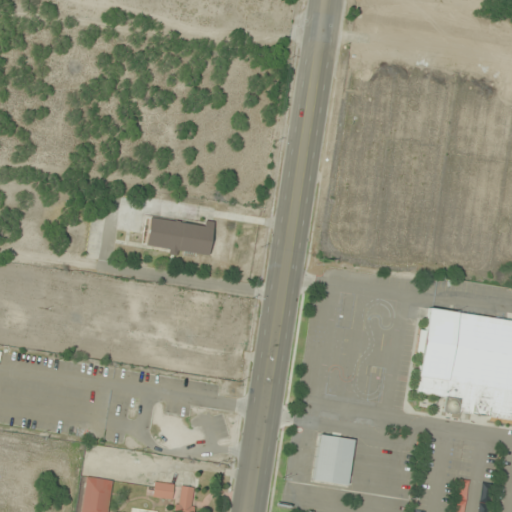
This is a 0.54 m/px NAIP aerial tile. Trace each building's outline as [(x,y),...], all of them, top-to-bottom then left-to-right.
[(208,257),(213,222),(204,221),(204,226),(149,218),(145,247),(208,257)] [(117,290),(92,290),(92,298),(86,298),(86,313),(103,313),(103,303),(117,303),(117,290)] [(176,331),(210,334),(213,305),(179,302),(176,331)] [(429,311),(511,324),(511,419),(440,408),(442,394),(416,390),(429,311)] [(204,438),(201,427),(162,438),(166,449),(204,438)] [(347,487),(353,440),(317,435),(311,483),(347,487)] [(462,511),(466,482),(458,481),(453,511),(462,511)] [(171,496),(171,484),(153,485),(154,496),(171,496)] [(190,511),(194,488),(180,487),(177,511),(190,511)]
